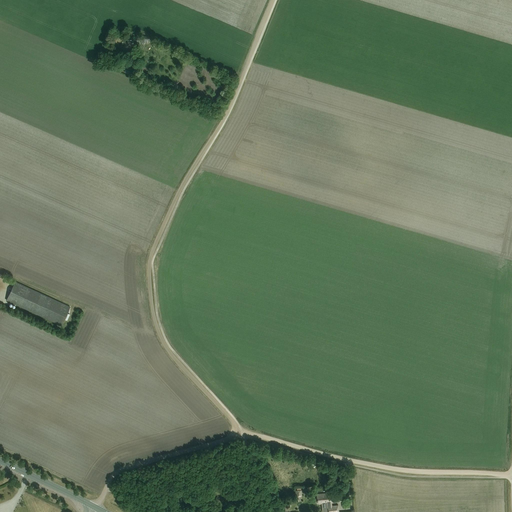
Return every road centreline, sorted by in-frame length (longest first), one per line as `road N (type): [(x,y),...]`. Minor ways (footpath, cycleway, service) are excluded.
road 1 (track): [(272,0),(225,115),(180,186),(149,260),(158,331),(241,432)]
road 2 (track): [(241,432),(408,472),(511,474)]
road 3 (track): [(126,468),(241,432)]
